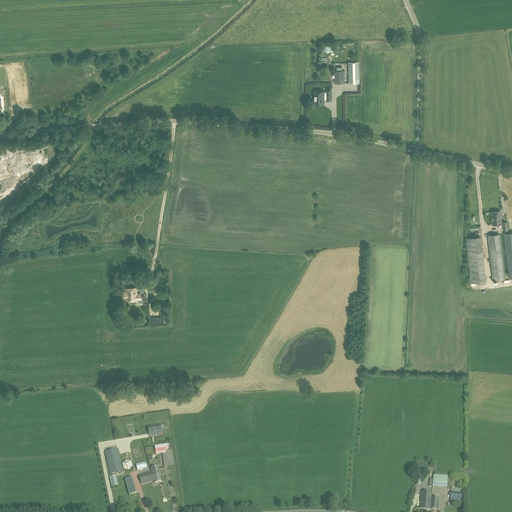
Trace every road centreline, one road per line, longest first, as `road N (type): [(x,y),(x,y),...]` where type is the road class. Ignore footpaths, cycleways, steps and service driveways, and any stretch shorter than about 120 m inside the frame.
road 1 (unclassified): [(0,135),(189,121),(340,134),(419,151)]
road 2 (unclassified): [(419,151),(420,51),(405,0)]
